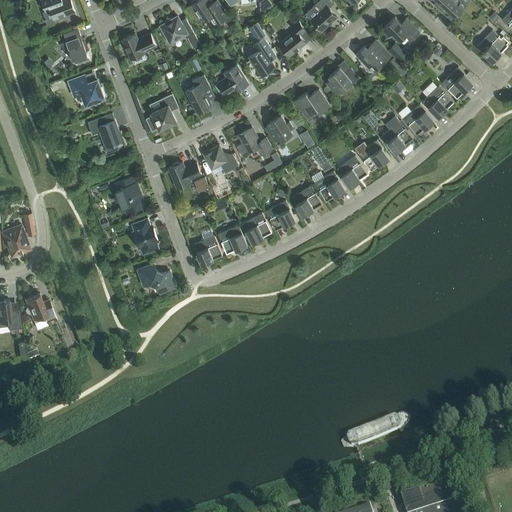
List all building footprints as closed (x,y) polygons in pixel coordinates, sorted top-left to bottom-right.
[(41,0),(46,11),(50,9),(54,19),(75,11),(70,0),(41,0)] [(208,17),(214,25),(227,16),(216,0),(215,0),(212,2),(210,2),(208,0),(192,0),(192,2),(193,3),(191,4),(202,21),(208,17)] [(321,31),(337,16),(329,7),(333,3),(330,0),(319,0),(317,2),(323,8),(311,19),(321,31)] [(451,19),(469,0),(442,0),(437,6),(451,19)] [(511,7),(502,19),(511,28),(511,7)] [(419,32),(405,17),(400,21),(395,16),(381,30),(388,36),(392,32),(399,40),(405,34),(410,40),(419,32)] [(498,16),(494,20),(503,28),(507,24),(498,16)] [(200,43),(194,32),(186,19),(181,22),(180,20),(173,18),(166,17),(165,23),(160,25),(170,43),(186,34),(194,47),(200,43)] [(296,29),(279,43),(289,56),(306,42),(300,34),(306,30),(298,20),(293,25),(296,29)] [(264,34),(255,22),(247,27),(255,40),(264,34)] [(84,44),(78,28),(64,33),(66,40),(59,43),(72,58),(73,58),(75,62),(89,57),(86,50),(89,49),(87,43),(84,44)] [(477,46),(493,61),(498,56),(497,55),(508,44),(507,43),(509,40),(503,35),(501,37),(492,29),(477,46)] [(131,58),(134,64),(146,59),(143,52),(144,52),(143,51),(156,46),(150,33),(141,37),(141,38),(138,40),(135,33),(122,39),(131,58)] [(275,66),(270,59),(276,55),(264,37),(253,45),(257,51),(249,56),(261,75),(275,66)] [(390,56),(391,56),(375,39),(367,47),(365,45),(356,53),(374,72),(385,61),(384,60),(389,55),(390,56)] [(218,82),(215,84),(223,96),(226,94),(238,87),(239,89),(248,83),(237,64),(224,72),(226,76),(218,82)] [(359,78),(350,67),(344,72),(339,66),(329,75),(331,78),(326,82),(336,93),(345,86),(347,86),(350,84),(350,82),(351,81),(353,83),(359,78)] [(458,66),(442,82),(457,97),(468,86),(469,87),(474,82),(458,66)] [(100,98),(105,97),(95,70),(69,80),(74,96),(82,93),(86,104),(91,101),(93,103),(95,104),(97,104),(99,103),(100,101),(100,98)] [(210,85),(204,74),(192,80),(195,86),(185,90),(196,112),(211,104),(203,88),(210,85)] [(393,76),(386,82),(390,88),(398,81),(393,76)] [(142,102),(152,97),(146,83),(139,86),(142,93),(139,95),(142,102)] [(439,85),(423,100),(438,117),(443,112),(443,111),(454,100),(439,85)] [(330,106),(318,88),(309,95),(306,92),(295,100),(308,120),(330,106)] [(159,99),(163,107),(151,112),(153,115),(146,118),(152,130),(158,127),(159,129),(176,121),(171,110),(179,107),(172,93),(159,99)] [(396,112),(404,104),(399,100),(392,108),(396,112)] [(420,103),(403,118),(416,134),(428,124),(429,125),(434,120),(420,103)] [(87,120),(92,134),(93,133),(92,132),(99,129),(102,136),(103,136),(109,151),(106,152),(106,153),(118,149),(116,142),(122,140),(125,146),(120,131),(118,131),(114,119),(107,122),(104,114),(87,120)] [(286,123),(281,114),(274,118),(275,121),(266,127),(274,141),(280,137),(281,139),(292,132),(290,129),(293,127),(289,121),(286,123)] [(382,135),(397,152),(402,147),(401,147),(413,137),(399,120),(382,135)] [(260,141),(252,127),(238,134),(248,151),(257,147),(261,154),(272,148),(266,137),(260,141)] [(364,140),(354,147),(371,170),(383,161),(384,162),(390,157),(377,139),(368,146),(364,140)] [(225,156),(219,144),(203,153),(211,168),(220,164),(225,172),(239,165),(232,152),(225,156)] [(368,172),(355,155),(337,168),(350,186),(356,182),(355,181),(368,172)] [(201,174),(196,162),(185,167),(182,161),(179,163),(177,161),(172,163),(172,166),(168,167),(177,187),(191,181),(190,179),(201,174)] [(314,182),(326,200),(339,192),(339,193),(345,189),(333,170),(314,182)] [(132,175),(115,182),(118,188),(116,189),(123,207),(125,206),(127,213),(144,207),(140,195),(141,195),(136,182),(137,182),(137,181),(135,182),(132,175)] [(292,196),(304,215),(310,211),(309,210),(322,202),(311,184),(292,196)] [(265,210),(275,229),(289,222),(290,223),(296,220),(285,199),(265,210)] [(178,213),(180,218),(188,214),(186,209),(178,213)] [(35,233),(32,211),(24,213),(27,235),(35,233)] [(272,231),(262,212),(242,222),(252,242),(259,239),(258,238),(272,231)] [(150,224),(147,217),(132,223),(134,229),(132,230),(139,248),(141,247),(143,253),(159,247),(156,241),(158,240),(152,224),(150,224)] [(30,248),(21,224),(2,231),(11,255),(30,248)] [(247,245),(238,224),(218,233),(226,253),(241,246),(241,247),(247,245)] [(222,254),(214,234),(193,243),(202,264),(209,261),(208,260),(222,254)] [(169,270),(163,272),(156,270),(154,263),(138,269),(144,285),(150,282),(157,285),(159,292),(169,288),(170,289),(174,288),(176,284),(174,280),(173,280),(169,270)] [(47,323),(57,319),(49,298),(42,300),(39,293),(25,298),(28,306),(26,307),(25,309),(27,312),(29,313),(31,313),(34,322),(45,317),(47,323)] [(10,303),(9,299),(0,300),(0,325),(10,324),(11,332),(21,330),(17,303),(10,303)] [(27,355),(29,360),(39,357),(37,352),(27,355)] [(310,444),(320,479),(422,445),(412,412),(310,444)] [(400,496),(405,511),(463,511),(453,479),(400,496)]
